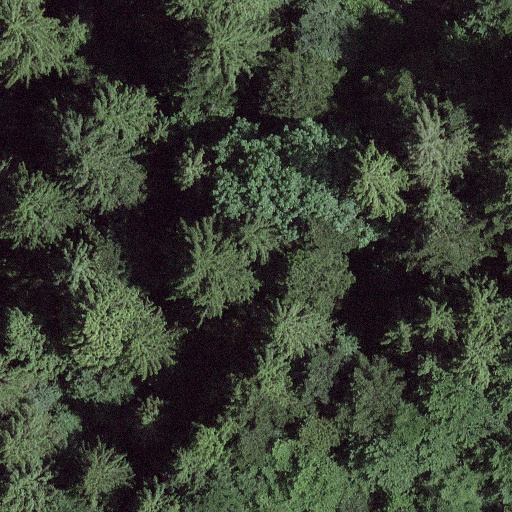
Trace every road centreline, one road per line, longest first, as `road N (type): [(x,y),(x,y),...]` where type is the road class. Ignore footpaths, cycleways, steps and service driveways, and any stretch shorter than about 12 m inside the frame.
road 1 (track): [(511,64),(305,110),(206,175)]
road 2 (track): [(511,37),(392,0)]
